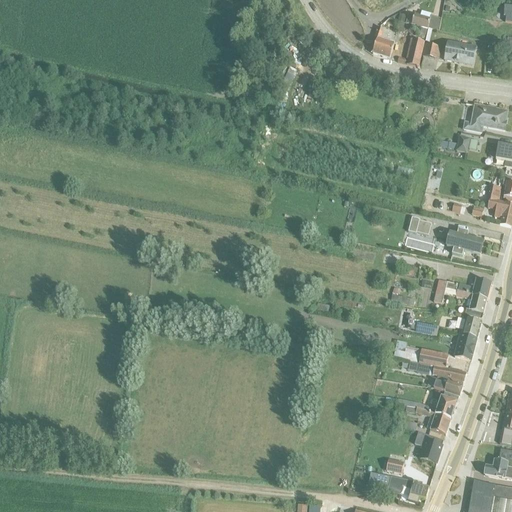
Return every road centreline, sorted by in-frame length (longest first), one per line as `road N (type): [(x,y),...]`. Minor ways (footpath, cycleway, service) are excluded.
road 1 (track): [(0,466),(389,511)]
road 2 (tertiary): [(511,272),(488,371),(435,511)]
road 3 (tertiary): [(511,91),(394,75),(364,63)]
